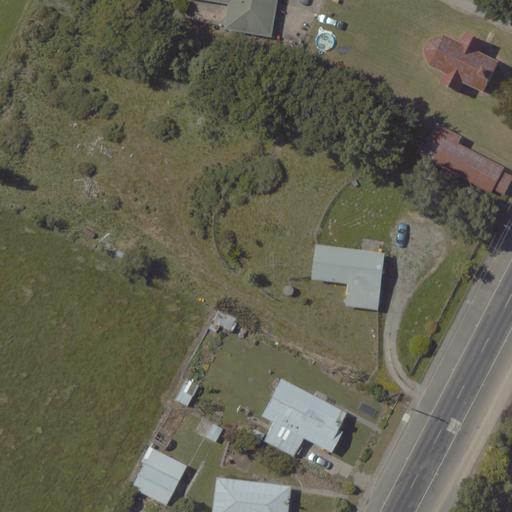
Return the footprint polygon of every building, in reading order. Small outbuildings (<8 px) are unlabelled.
[(207,0),(227,2),(223,29),(272,35),(276,0),(207,0)] [(429,35),(413,26),(397,57),(413,66),(407,77),(433,90),(439,79),(459,90),(475,60),(452,48),(458,37),(434,24),(429,35)] [(485,159),(406,117),(389,150),(467,192),(485,159)] [(385,249),(315,242),(311,277),(346,281),(344,306),(379,309),(385,249)] [(313,384),(309,391),(277,373),(257,412),(273,421),(264,439),(294,456),(304,436),(330,450),(340,431),(335,428),(345,410),(328,401),(332,394),(313,384)] [(148,447),(128,484),(165,503),(184,466),(148,447)] [(287,483),(211,475),(209,511),(286,511),(287,505),(281,505),(282,493),(286,494),(287,483)]
